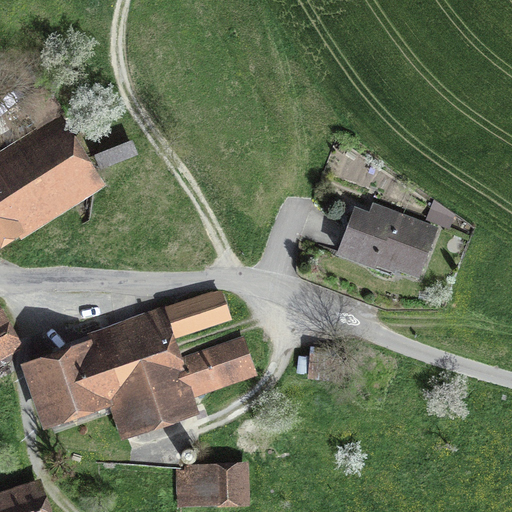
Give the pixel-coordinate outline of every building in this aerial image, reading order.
[(45,88),(23,101),(32,117),(54,104),(45,88)] [(0,232),(89,176),(62,133),(0,171),(0,232)] [(130,143),(98,155),(102,166),(134,154),(130,143)] [(344,256),(421,282),(439,227),(362,201),(344,256)] [(221,293),(176,308),(184,330),(228,315),(221,293)] [(184,330),(176,308),(155,316),(158,325),(33,367),(52,424),(115,403),(125,432),(191,409),(185,393),(251,370),(238,333),(174,355),(168,336),(184,330)] [(0,366),(16,358),(0,326),(0,366)] [(343,355),(313,352),(311,376),(341,379),(343,355)] [(216,465),(180,466),(181,504),(217,503),(217,498),(241,497),(240,472),(216,473),(216,465)] [(0,499),(0,511),(47,511),(40,487),(0,499)]
